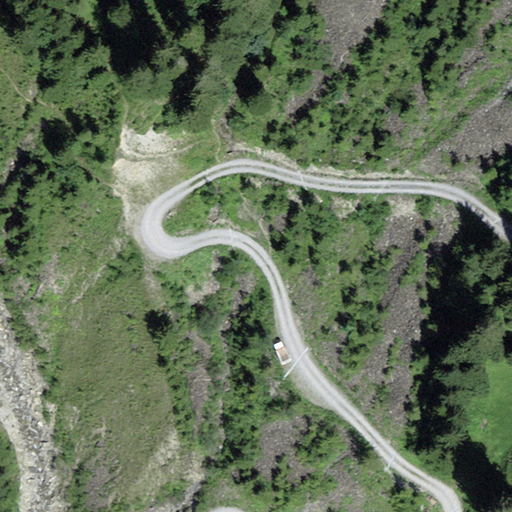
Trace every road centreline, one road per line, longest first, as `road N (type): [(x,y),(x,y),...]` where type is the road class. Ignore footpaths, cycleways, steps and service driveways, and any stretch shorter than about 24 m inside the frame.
road 1 (track): [(452,511),(445,495),(398,462),(316,381),(255,250),(226,236),(178,247),(155,239),(159,207),(212,174)]
road 2 (track): [(212,174),(263,170),(309,184),(432,187),(465,198),(511,231)]
